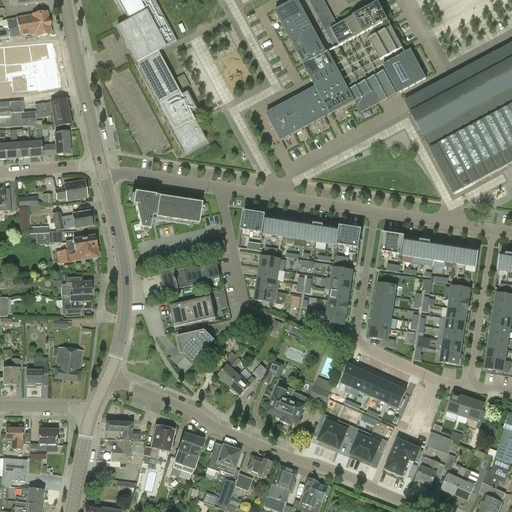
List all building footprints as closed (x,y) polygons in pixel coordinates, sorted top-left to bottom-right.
[(117,0),(128,20),(116,27),(122,39),(125,45),(129,51),(135,64),(184,155),(206,143),(189,111),(190,111),(191,114),(196,111),(187,93),(181,96),(159,56),(158,52),(177,42),(154,0),(117,0)] [(297,0),(296,0),(275,12),(310,77),(316,88),(331,115),(355,102),(358,108),(361,114),(378,105),(400,94),(426,79),(411,51),(404,54),(383,67),(385,72),(347,91),(297,0)] [(307,0),(334,49),(336,48),(329,33),(334,31),(333,29),(332,27),(337,25),(322,0),(307,0)] [(336,48),(337,50),(339,53),(389,26),(378,7),(345,24),(334,31),(329,33),(336,48)] [(33,16),(6,21),(8,30),(18,28),(18,30),(49,24),(47,13),(32,15),(33,16)] [(51,35),(49,24),(18,30),(20,37),(36,34),(37,38),(51,35)] [(379,64),(403,51),(390,29),(367,42),(379,64)] [(112,32),(99,38),(104,48),(117,42),(112,32)] [(53,42),(0,46),(0,83),(10,83),(11,95),(36,93),(37,94),(62,89),(61,83),(59,72),(58,72),(56,59),(54,48),(53,42)] [(511,44),(431,88),(404,102),(454,196),(476,184),(503,170),(511,164),(511,44)] [(313,89),(310,91),(325,118),(328,117),(331,115),(316,88),(313,89)] [(324,119),(325,118),(310,91),(266,115),(281,142),(283,141),(293,136),(294,135),(305,129),(306,129),(307,128),(324,119)] [(52,116),(68,113),(66,100),(50,104),(52,116)] [(0,128),(33,127),(41,126),(41,122),(36,122),(37,119),(37,120),(45,118),(44,113),(45,113),(43,104),(35,106),(36,113),(23,113),(22,102),(9,103),(0,103),(0,128)] [(68,113),(50,117),(51,124),(54,124),(55,128),(71,125),(68,113)] [(35,144),(29,144),(30,158),(42,157),(41,147),(41,143),(40,131),(52,130),(52,126),(42,126),(41,126),(33,127),(34,133),(36,133),(36,138),(34,139),(35,144)] [(55,146),(41,147),(42,157),(70,155),(68,133),(54,134),(55,146)] [(29,144),(17,145),(18,159),(30,158),(29,144)] [(18,159),(17,145),(5,146),(6,160),(18,159)] [(57,200),(66,198),(67,202),(87,198),(83,181),(64,185),(64,188),(55,190),(57,200)] [(9,189),(3,190),(3,189),(0,189),(0,205),(4,205),(10,204),(9,189)] [(134,194),(132,206),(135,207),(140,230),(150,231),(152,218),(164,220),(198,226),(199,220),(201,211),(203,212),(204,207),(201,207),(202,204),(191,202),(158,197),(155,197),(142,195),(134,194)] [(39,195),(39,205),(51,205),(52,196),(39,195)] [(38,206),(38,197),(19,198),(20,207),(38,206)] [(66,221),(62,222),(64,228),(67,227),(67,228),(75,227),(75,230),(84,228),(84,227),(91,225),(89,212),(81,213),(81,212),(72,213),(73,215),(65,217),(66,221)] [(241,232),(263,235),(266,217),(266,216),(244,212),(241,232)] [(52,215),(53,221),(47,222),(48,227),(48,228),(48,232),(58,232),(64,231),(64,228),(62,222),(60,213),(52,215)] [(266,217),(263,235),(274,237),(276,219),(266,217)] [(283,238),(286,220),(276,219),(274,237),(283,238)] [(296,222),(286,220),(283,238),(294,240),(296,222)] [(294,240),(306,242),(308,224),(296,222),(294,240)] [(316,243),(318,225),(308,224),(306,242),(316,243)] [(329,227),(318,225),(316,243),(327,245),(329,227)] [(48,228),(48,227),(29,228),(29,236),(35,236),(35,246),(49,246),(49,245),(61,245),(61,232),(51,233),(58,232),(48,232),(48,228)] [(329,227),(327,245),(337,247),(340,229),(329,227)] [(340,227),(340,229),(337,247),(359,250),(362,230),(340,227)] [(402,257),(405,239),(405,237),(383,234),(380,253),(402,257)] [(72,241),(72,242),(65,243),(67,251),(56,253),(58,266),(76,263),(91,260),(93,261),(97,260),(98,258),(94,237),(72,241)] [(402,257),(412,259),(415,240),(405,239),(402,257)] [(415,240),(412,259),(423,261),(425,242),(415,240)] [(423,261),(434,262),(436,244),(425,242),(423,261)] [(436,244),(434,262),(445,264),(447,246),(436,244)] [(457,247),(447,246),(445,264),(454,266),(457,247)] [(457,247),(454,266),(466,268),(469,249),(457,247)] [(469,249),(466,268),(476,269),(479,251),(469,249)] [(508,273),(511,255),(500,254),(497,271),(508,273)] [(261,257),(259,269),(279,272),(281,260),(275,259),(261,257)] [(348,266),(349,259),(336,257),(335,264),(348,266)] [(218,266),(209,267),(209,265),(174,273),(173,271),(161,274),(165,295),(178,292),(178,290),(213,282),(212,281),(221,279),(218,266)] [(330,279),(352,283),(354,271),(336,268),(331,268),(330,279)] [(259,269),(257,280),(278,283),(279,272),(259,269)] [(65,278),(65,285),(60,285),(61,297),(89,297),(91,297),(90,283),(81,283),(81,277),(65,278)] [(325,290),(350,294),(352,283),(330,279),(327,278),(326,280),(325,290)] [(257,280),(256,290),(278,294),(279,283),(278,283),(257,280)] [(425,293),(432,294),(433,281),(426,280),(425,293)] [(377,284),(375,295),(395,298),(397,287),(378,284),(377,284)] [(450,287),(448,299),(466,302),(468,290),(450,287)] [(256,290),(254,302),(276,305),(278,294),(256,290)] [(330,291),(328,301),(349,305),(350,294),(330,291)] [(511,296),(498,294),(496,306),(511,308),(511,296)] [(375,295),(374,306),(393,309),(395,298),(375,295)] [(89,310),(89,297),(61,297),(62,315),(64,315),(64,317),(81,317),(81,310),(89,310)] [(170,307),(171,312),(174,329),(216,319),(211,298),(170,307)] [(447,305),(447,309),(465,312),(466,305),(466,302),(448,299),(447,305)] [(349,305),(328,301),(326,312),(347,316),(349,305)] [(374,306),(372,317),(391,320),(393,309),(374,306)] [(511,308),(496,306),(494,317),(511,319),(511,308)] [(445,320),(463,323),(465,312),(447,309),(445,320)] [(345,327),(347,316),(326,312),(325,324),(334,325),(345,327)] [(21,324),(21,317),(18,317),(18,319),(7,318),(0,318),(0,335),(1,336),(1,327),(20,328),(20,324),(21,324)] [(372,317),(370,328),(390,331),(391,320),(372,317)] [(511,319),(494,317),(492,327),(511,330),(511,321),(511,319)] [(439,330),(443,331),(462,334),(463,323),(445,320),(441,320),(439,330)] [(333,332),(334,325),(325,324),(324,331),(333,332)] [(293,327),(288,341),(299,345),(304,331),(293,327)] [(511,330),(492,327),(491,338),(509,341),(511,330)] [(370,328),(368,339),(383,341),(382,348),(394,350),(395,343),(388,341),(390,331),(370,328)] [(442,342),(460,344),(462,334),(443,331),(442,342)] [(205,332),(177,338),(179,348),(181,347),(182,352),(193,362),(214,341),(205,332)] [(491,338),(489,349),(507,351),(509,341),(491,338)] [(435,351),(440,352),(458,355),(460,344),(442,342),(437,341),(435,351)] [(344,350),(328,344),(326,350),(333,353),(332,355),(341,358),(344,350)] [(58,348),(55,369),(54,369),(53,380),(78,383),(80,373),(78,373),(81,352),(58,348)] [(489,349),(488,359),(506,362),(507,351),(489,349)] [(457,365),(458,355),(440,352),(439,362),(441,363),(457,365)] [(223,363),(227,367),(218,377),(224,382),(223,383),(228,387),(229,386),(229,387),(239,377),(233,371),(241,363),(232,353),(223,363)] [(506,362),(488,359),(486,370),(504,372),(506,362)] [(11,360),(11,369),(3,369),(3,386),(16,386),(16,377),(19,377),(19,370),(23,370),(23,361),(19,361),(19,360),(11,360)] [(271,360),(265,374),(262,383),(270,386),(273,377),(279,379),(284,366),(271,360)] [(266,370),(261,366),(253,375),(261,382),(266,370)] [(359,371),(349,366),(341,384),(351,388),(359,371)] [(26,387),(34,387),(34,385),(41,385),(42,378),(47,378),(47,367),(32,367),(32,372),(26,372),(26,387)] [(239,377),(229,387),(230,388),(229,389),(234,393),(235,392),(241,397),(250,387),(256,381),(244,371),(239,377)] [(368,375),(359,371),(351,388),(360,393),(368,375)] [(378,379),(368,375),(360,393),(370,397),(378,379)] [(378,379),(370,397),(379,401),(387,383),(378,379)] [(396,388),(387,383),(379,401),(388,405),(396,388)] [(267,414),(282,420),(294,393),(294,391),(279,385),(275,395),(267,414)] [(316,385),(310,398),(315,401),(314,402),(324,407),(331,392),(316,385)] [(406,392),(396,388),(388,405),(398,410),(406,392)] [(282,420),(281,423),(291,427),(292,424),(297,426),(298,424),(300,425),(302,419),(300,418),(305,407),(308,399),(302,397),(302,396),(294,393),(282,420)] [(457,417),(464,398),(453,394),(446,413),(457,417)] [(457,417),(468,420),(474,401),(464,398),(457,417)] [(474,401),(468,420),(477,423),(475,429),(482,432),(489,414),(483,411),(485,405),(474,401)] [(479,494),(485,496),(477,511),(498,511),(502,505),(501,504),(506,495),(496,490),(500,482),(505,484),(508,474),(510,474),(511,468),(511,467),(511,463),(511,414),(509,414),(503,429),(505,430),(494,461),(495,461),(491,471),(487,470),(487,471),(482,487),(479,494)] [(323,429),(318,441),(329,446),(337,427),(327,422),(328,418),(323,416),(318,427),(323,429)] [(377,422),(363,416),(361,421),(375,428),(377,422)] [(132,425),(105,424),(105,442),(111,442),(110,463),(130,464),(131,443),(140,443),(140,433),(132,432),(132,425)] [(440,434),(442,428),(435,426),(433,431),(440,434)] [(329,446),(339,450),(345,438),(350,440),(355,430),(349,427),(347,431),(337,427),(329,446)] [(156,428),(151,449),(144,448),(141,465),(155,468),(159,451),(169,454),(174,432),(156,428)] [(356,443),(351,455),(361,460),(369,441),(359,436),(361,432),(355,430),(350,440),(356,443)] [(5,443),(11,443),(11,452),(21,452),(22,431),(5,431),(5,443)] [(30,453),(30,460),(27,462),(41,462),(42,460),(45,460),(45,454),(44,454),(44,447),(56,447),(56,446),(58,444),(58,440),(56,439),(56,432),(38,432),(37,453),(30,453)] [(453,442),(431,433),(426,447),(448,455),(453,442)] [(179,451),(173,469),(181,471),(187,453),(188,454),(194,438),(184,435),(179,451)] [(188,454),(187,453),(181,471),(192,475),(198,458),(199,458),(204,442),(194,438),(188,454)] [(361,460),(372,464),(377,452),(382,454),(387,443),(382,441),(380,445),(369,441),(361,460)] [(398,442),(386,470),(400,476),(402,471),(404,472),(408,463),(406,462),(407,460),(415,464),(415,463),(418,457),(420,451),(398,442)] [(226,462),(236,466),(240,453),(215,445),(207,469),(219,473),(219,472),(233,477),(235,470),(234,470),(234,469),(225,466),(226,462)] [(456,458),(449,456),(444,470),(451,472),(456,458)] [(264,481),(265,479),(271,464),(263,461),(263,462),(252,458),(247,471),(250,473),(249,476),(257,479),(257,478),(264,481)] [(0,483),(2,483),(2,488),(8,489),(21,490),(20,490),(38,492),(41,462),(27,462),(26,462),(0,459),(0,483)] [(422,468),(417,481),(431,487),(436,474),(440,465),(431,461),(428,468),(423,466),(422,468)] [(280,468),(273,486),(271,485),(263,508),(275,511),(277,511),(281,502),(286,504),(290,492),(292,493),(296,484),(293,483),(297,474),(280,468)] [(460,468),(456,478),(449,475),(442,491),(454,497),(462,481),(466,471),(460,468)] [(487,471),(481,469),(476,484),(482,487),(487,471)] [(472,473),(466,471),(462,481),(454,497),(467,503),(475,487),(467,484),(472,473)] [(235,484),(231,498),(232,499),(229,505),(237,508),(240,501),(236,500),(240,490),(247,493),(252,480),(238,475),(235,484)] [(302,496),(303,496),(300,503),(313,509),(316,501),(321,503),(323,497),(327,498),(330,489),(326,487),(326,489),(316,485),(317,482),(309,479),(302,496)] [(231,498),(235,484),(225,480),(216,506),(226,509),(231,498)] [(133,509),(137,484),(120,481),(116,506),(133,509)] [(0,483),(0,502),(1,502),(1,500),(7,500),(8,489),(2,488),(2,483),(0,483)] [(16,499),(15,504),(42,507),(43,492),(38,492),(20,490),(19,500),(16,499)] [(203,503),(215,505),(216,496),(205,494),(203,503)]
